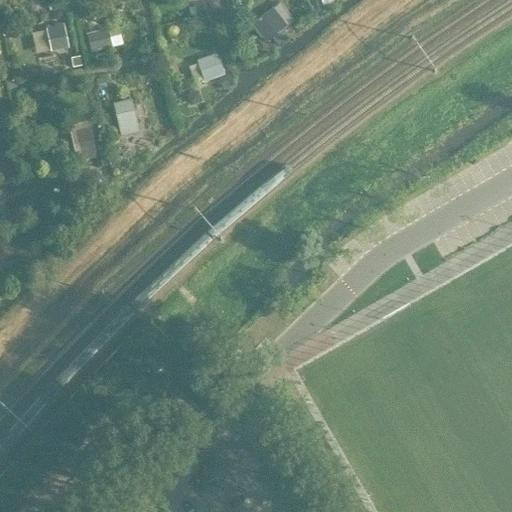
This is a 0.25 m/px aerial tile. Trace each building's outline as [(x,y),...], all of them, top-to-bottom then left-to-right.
[(272,21),(254,34),(263,46),(268,43),(275,37),(281,33),(272,21)] [(70,51),(66,29),(48,32),(52,54),(70,51)] [(110,48),(106,32),(87,37),(91,53),(110,48)] [(275,37),(268,43),(273,50),(281,44),(275,37)] [(224,76),(218,57),(198,64),(205,83),(224,76)] [(140,135),(132,102),(114,106),(122,139),(140,135)] [(93,154),(86,122),(75,125),(82,157),(93,154)] [(100,182),(97,169),(77,174),(80,187),(100,182)] [(476,212),(444,228),(454,249),(486,234),(476,212)] [(102,412),(78,437),(85,444),(93,436),(95,437),(111,421),(114,424),(123,415),(119,411),(134,395),(126,387),(110,403),(109,402),(100,411),(102,412)]
